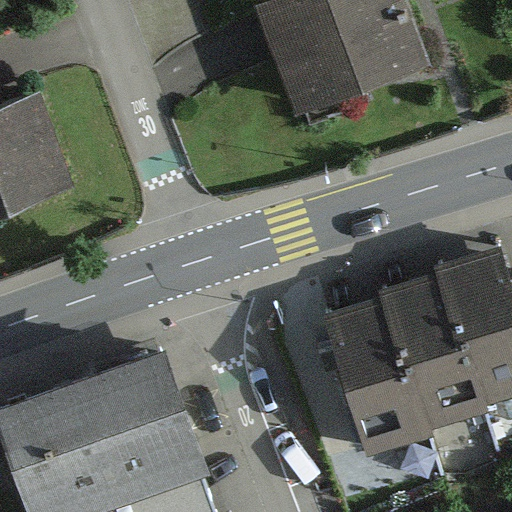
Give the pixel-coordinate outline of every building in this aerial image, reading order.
[(265,0),(302,103),(427,59),(406,0),(265,0)] [(0,202),(71,178),(40,93),(0,107),(0,202)] [(439,257),(441,265),(458,327),(467,325),(482,383),(511,375),(511,291),(499,241),(439,257)] [(458,327),(441,265),(382,280),(385,291),(400,347),(411,343),(428,407),(484,393),(482,383),(467,325),(458,327)] [(431,418),(428,407),(411,343),(400,347),(385,291),(335,304),(369,434),(431,418)] [(227,511),(170,352),(6,411),(42,511),(227,511)]
